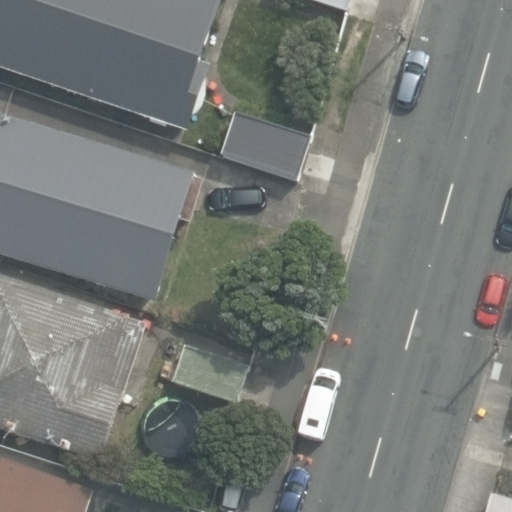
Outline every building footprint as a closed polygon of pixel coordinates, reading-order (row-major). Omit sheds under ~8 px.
[(0,0),(0,66),(192,133),(216,64),(206,61),(227,0),(0,0)] [(312,0),(350,12),(353,0),(312,0)] [(227,156),(300,180),(314,138),(240,115),(227,156)] [(0,129),(0,256),(161,305),(186,220),(195,223),(207,181),(197,178),(198,174),(4,116),(0,129)] [(0,428),(104,463),(150,326),(0,275),(0,428)] [(178,384),(240,404),(251,367),(189,347),(178,384)] [(0,511),(90,511),(97,492),(0,461),(0,511)] [(490,511),(511,511),(511,500),(494,496),(490,511)]
